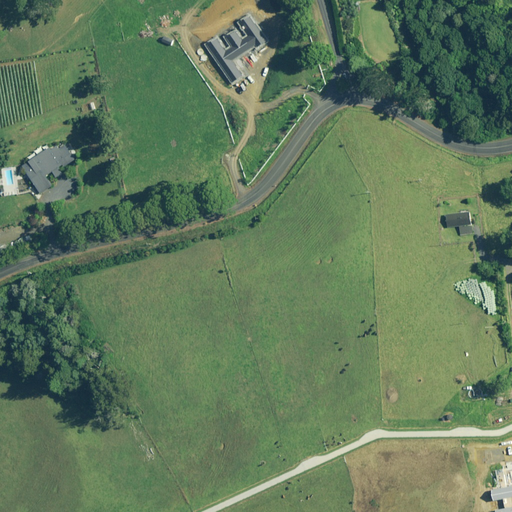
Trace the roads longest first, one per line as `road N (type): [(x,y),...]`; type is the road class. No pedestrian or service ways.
road 1 (unclassified): [(346,97),(325,108),(246,197),(0,273)]
road 2 (unclassified): [(511,144),(456,144),(392,107),(346,97)]
